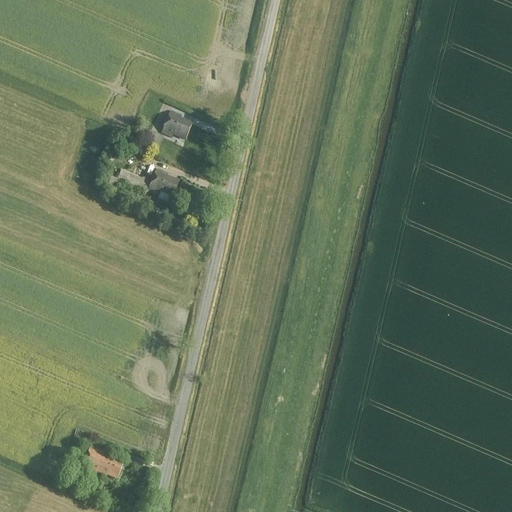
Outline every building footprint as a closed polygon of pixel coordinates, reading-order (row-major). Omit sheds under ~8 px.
[(170,113),(162,132),(187,142),(195,123),(170,113)] [(146,141),(160,147),(165,135),(150,129),(146,141)] [(158,169),(150,188),(184,201),(191,183),(158,169)] [(116,185),(123,188),(126,182),(113,175),(108,186),(114,189),(116,185)] [(125,460),(92,446),(84,466),(117,479),(125,460)]
